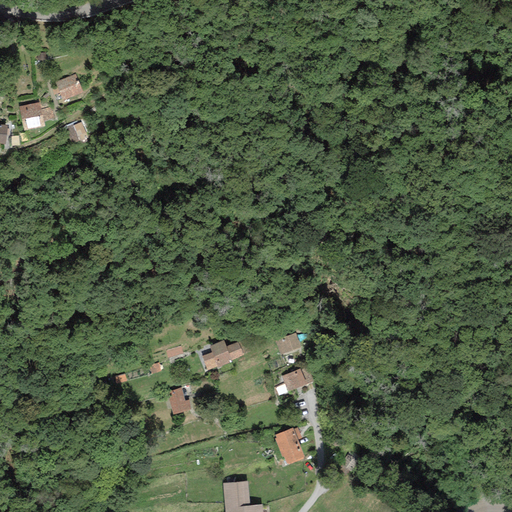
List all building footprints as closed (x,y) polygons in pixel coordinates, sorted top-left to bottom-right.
[(83,92),(76,74),(55,82),(62,100),(83,92)] [(40,103),(19,107),(24,131),(45,127),(44,121),(53,119),(51,107),(41,109),(40,103)] [(82,122),(66,129),(72,144),(88,138),(82,122)] [(296,333),(275,340),(280,355),(301,347),(296,333)] [(223,341),(209,346),(212,352),(202,356),(207,370),(217,367),(217,368),(232,362),(231,360),(226,347),(223,341)] [(238,342),(226,347),(231,360),(243,355),(238,342)] [(165,351),(167,358),(182,353),(180,346),(165,351)] [(314,382),(308,367),(301,369),(281,376),(287,392),(314,382)] [(181,388),(167,393),(173,415),(191,410),(189,400),(185,401),(181,388)] [(293,428),(275,435),(276,439),(275,439),(282,458),(284,457),(287,465),(304,458),(297,440),(302,438),(298,428),(293,430),(293,428)] [(248,481),(223,484),(225,511),(262,511),(262,505),(250,506),(248,481)]
